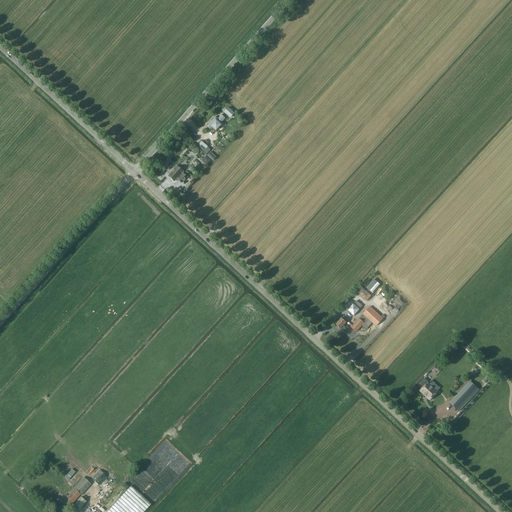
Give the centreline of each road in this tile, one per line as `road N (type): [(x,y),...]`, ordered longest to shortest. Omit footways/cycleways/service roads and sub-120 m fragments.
road 1 (unclassified): [(499,511),(133,171)]
road 2 (unclassified): [(133,171),(289,0)]
road 3 (unclassified): [(0,323),(133,171)]
road 4 (unclassified): [(133,171),(0,47)]
road 5 (track): [(242,511),(363,385)]
road 6 (track): [(511,414),(511,384),(441,321)]
